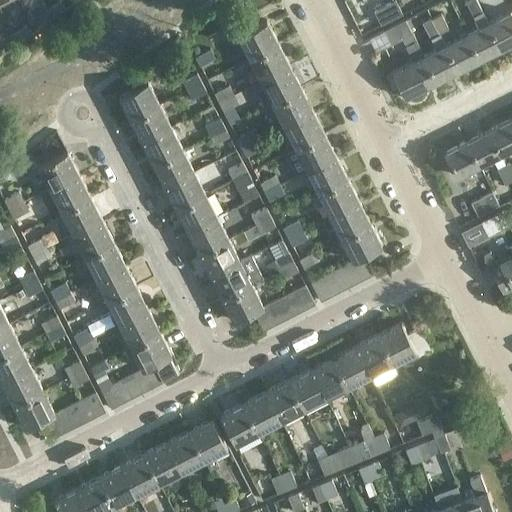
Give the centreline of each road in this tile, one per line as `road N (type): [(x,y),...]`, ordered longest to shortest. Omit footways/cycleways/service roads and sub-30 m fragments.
road 1 (residential): [(217,361),(93,123)]
road 2 (residential): [(217,361),(251,354),(446,256)]
road 3 (residential): [(0,474),(188,385),(217,361)]
road 4 (residential): [(389,144),(316,0)]
road 5 (residential): [(389,144),(511,82)]
road 6 (residential): [(446,256),(389,144)]
